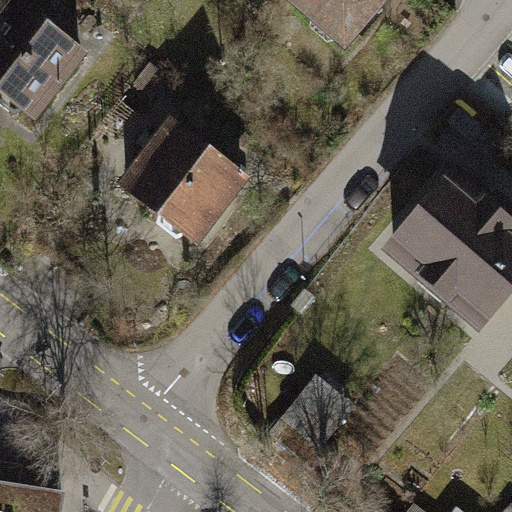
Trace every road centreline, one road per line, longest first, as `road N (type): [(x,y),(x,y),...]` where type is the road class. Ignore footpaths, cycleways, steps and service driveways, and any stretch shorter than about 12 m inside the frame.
road 1 (residential): [(145,416),(502,0)]
road 2 (residential): [(0,305),(145,416)]
road 3 (residential): [(145,416),(255,511)]
